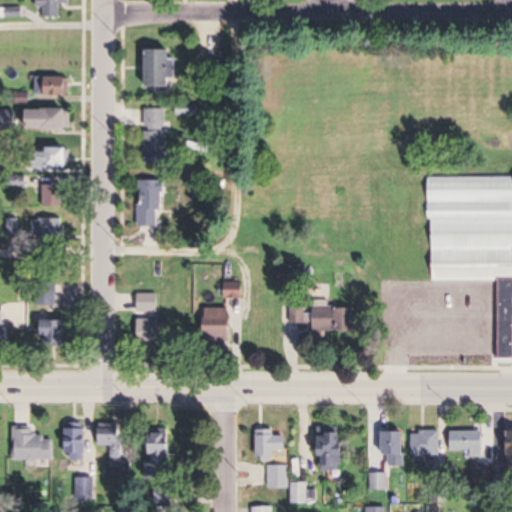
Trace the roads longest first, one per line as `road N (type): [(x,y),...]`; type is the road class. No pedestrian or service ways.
road 1 (primary): [(511,389),(0,386)]
road 2 (residential): [(511,14),(106,17)]
road 3 (residential): [(102,387),(106,0)]
road 4 (residential): [(230,511),(232,386)]
